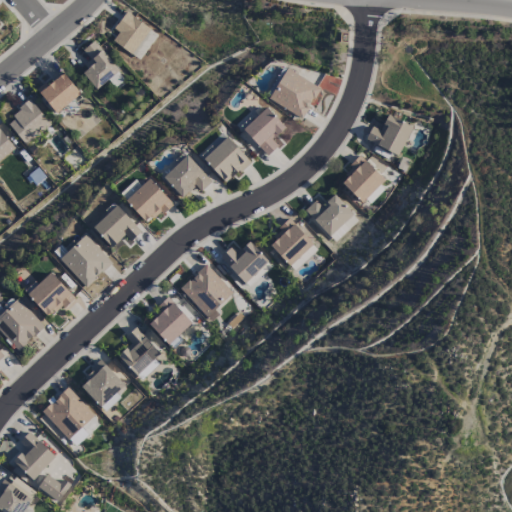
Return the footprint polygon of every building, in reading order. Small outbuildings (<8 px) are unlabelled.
[(113,29),(118,33),(112,41),(137,60),(156,34),(126,12),(113,29)] [(91,62),(80,71),(95,90),(118,71),(94,41),(82,51),(91,62)] [(268,99),(300,120),(309,105),(312,107),(322,91),(287,69),(268,99)] [(36,90),(55,114),(80,95),(63,74),(47,86),(45,82),(36,90)] [(5,121),(25,145),(50,125),(30,101),(5,121)] [(266,157),(277,147),(271,140),(284,128),(266,108),(241,130),(266,157)] [(364,141),(398,156),(411,127),(387,115),(380,130),(371,126),(364,141)] [(0,161),(14,152),(0,130),(0,161)] [(202,159),(225,184),(249,162),(226,137),(202,159)] [(162,178),(181,199),(194,186),(200,192),(211,182),(186,156),(162,178)] [(384,180),(360,156),(343,174),(346,177),(340,184),(361,204),(384,180)] [(146,225),(171,203),(148,179),(124,201),(146,225)] [(328,237),(352,214),(333,194),(321,206),(315,200),(303,211),(328,237)] [(124,236),(129,242),(140,232),(116,206),(92,228),(110,248),(124,236)] [(269,246),(287,266),(311,244),(289,220),(271,236),(275,241),(269,246)] [(111,264),(85,235),(58,259),(85,288),(111,264)] [(236,254),(230,248),(219,258),(243,284),(267,262),(248,242),(236,254)] [(316,250),(312,246),(289,266),(293,271),(316,250)] [(214,310),(232,293),(205,265),(179,289),(210,322),(218,315),(214,310)] [(46,316),(52,310),(56,314),(73,297),(50,273),(26,295),(46,316)] [(191,323),(167,297),(156,307),(160,311),(146,323),(171,350),(182,340),(178,336),(191,323)] [(0,314),(0,333),(17,352),(43,327),(17,299),(0,314)] [(117,356),(136,376),(160,355),(135,328),(124,338),(130,344),(117,356)] [(77,385),(99,408),(123,385),(101,362),(77,385)] [(67,440),(93,415),(67,388),(41,412),(67,440)] [(68,441),(76,447),(88,433),(81,427),(68,441)] [(18,443),(24,449),(12,462),(32,481),(54,457),(28,433),(18,443)] [(61,479),(58,483),(45,475),(36,489),(58,502),(69,484),(61,479)] [(0,485),(0,511),(25,511),(37,493),(14,479),(10,485),(3,480),(0,485)]
